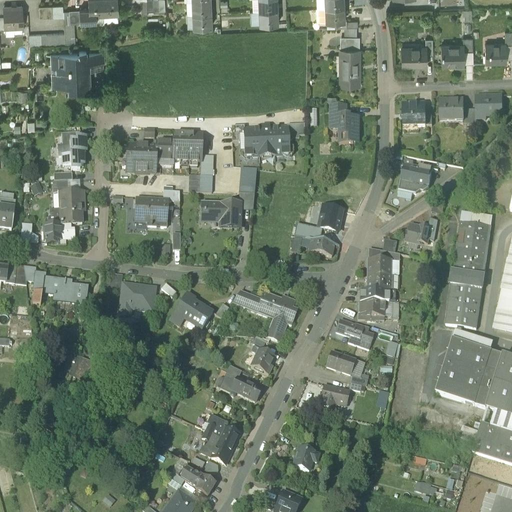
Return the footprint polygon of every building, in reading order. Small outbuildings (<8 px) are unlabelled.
[(88,0),(89,11),(89,16),(92,16),(103,15),(102,0),(88,0)] [(116,0),(102,0),(103,15),(117,14),(116,0)] [(276,10),(275,0),(259,0),(260,6),(258,6),(258,11),(260,11),(276,10)] [(317,9),(325,8),(324,3),(324,0),(315,0),(316,9),(317,9)] [(324,3),(325,8),(343,7),(342,0),(326,0),(327,3),(324,3)] [(192,15),(195,14),(210,14),(210,1),(194,1),(194,9),(192,9),(192,15)] [(4,18),(4,28),(5,28),(13,28),(22,27),(21,7),(3,8),(4,18)] [(344,21),(343,7),(325,8),(317,9),(318,22),(326,22),(335,21),(344,21)] [(470,14),(463,14),(464,21),(472,21),(471,9),(470,9),(470,14)] [(277,24),(276,10),(260,11),(261,19),(259,19),(259,25),(277,24)] [(80,11),(63,12),(63,18),(64,24),(74,23),(80,23),(80,11)] [(93,22),(92,16),(89,16),(89,11),(80,11),(80,23),(93,22)] [(258,11),(252,12),(249,12),(250,25),(259,25),(259,19),(258,11)] [(117,14),(103,15),(103,23),(118,22),(117,14)] [(211,27),(210,14),(195,14),(195,22),(192,22),(193,28),(211,27)] [(64,34),(65,46),(75,45),(74,23),(64,24),(64,34)] [(343,28),(343,37),(356,37),(356,27),(346,28),(343,28)] [(13,28),(5,28),(5,36),(14,36),(13,28)] [(339,37),(339,49),(356,49),(359,49),(359,37),(356,37),(343,37),(339,37)] [(462,44),(462,51),(472,50),(472,38),(460,38),(460,44),(462,44)] [(424,47),(424,55),(432,55),(432,39),(424,39),(424,47)] [(454,63),(454,66),(462,66),(462,63),(462,51),(462,44),(460,44),(440,45),(440,64),(454,63)] [(484,44),(484,62),(506,62),(506,59),(506,45),(504,45),(504,44),(484,44)] [(400,50),(401,66),(425,65),(424,55),(424,47),(410,47),(411,50),(400,50)] [(341,86),(358,86),(358,71),(356,71),(356,49),(339,49),(339,64),(345,64),(345,71),(342,70),(341,86)] [(472,62),(472,50),(462,51),(462,63),(472,62)] [(75,88),(75,93),(87,92),(87,71),(86,65),(86,54),(86,51),(79,51),(79,54),(53,55),(53,66),(58,66),(58,75),(54,75),(54,86),(61,85),(61,81),(69,81),(69,88),(75,88)] [(86,54),(86,65),(103,64),(103,53),(86,54)] [(28,92),(17,92),(16,103),(27,103),(28,92)] [(327,96),(327,106),(335,106),(336,96),(327,96)] [(475,112),(475,121),(477,121),(485,121),(485,115),(502,115),(502,98),(475,98),(475,112)] [(439,103),(440,124),(455,123),(455,118),(463,118),(463,112),(463,102),(439,103)] [(416,124),(416,128),(425,127),(425,115),(425,106),(401,106),(402,124),(416,124)] [(331,118),(346,118),(346,108),(330,108),(330,109),(331,109),(331,118)] [(340,146),(353,146),(353,145),(358,145),(358,128),(358,122),(359,122),(359,120),(350,120),(350,118),(346,118),(331,118),(330,118),(330,132),(331,132),(332,132),(340,132),(340,146)] [(286,127),(286,130),(287,130),(288,141),(298,141),(298,138),(304,138),(305,126),(286,127)] [(244,144),(244,160),(288,158),(288,141),(287,130),(286,130),(269,130),(269,127),(262,128),(262,131),(244,132),(243,132),(244,144)] [(232,144),(244,144),(243,132),(244,132),(244,129),(231,129),(232,144)] [(145,140),(154,140),(155,132),(145,132),(145,140)] [(70,168),(71,172),(80,172),(79,168),(83,168),(82,154),(86,154),(85,140),(80,140),(80,135),(61,136),(61,148),(58,148),(58,161),(62,161),(62,169),(70,168)] [(173,135),(173,144),(173,164),(200,165),(201,165),(201,158),(202,136),(173,135)] [(155,176),(155,169),(156,144),(153,144),(153,148),(148,148),(148,147),(136,147),(136,148),(127,148),(127,157),(123,156),(123,159),(126,159),(126,164),(123,164),(123,166),(126,166),(126,175),(135,176),(135,177),(147,177),(147,176),(155,176)] [(173,144),(156,144),(155,169),(173,169),(173,164),(173,144)] [(200,165),(200,178),(212,178),(213,159),(201,158),(201,165),(200,165)] [(404,163),(400,183),(427,189),(429,189),(432,171),(412,167),(413,165),(404,163)] [(241,170),(239,196),(254,196),(256,172),(241,170)] [(53,176),(54,184),(67,183),(72,183),(71,175),(53,176)] [(199,195),(200,178),(189,177),(188,194),(199,195)] [(212,178),(200,178),(199,195),(211,195),(212,178)] [(68,195),(67,183),(54,184),(52,184),(53,196),(57,196),(60,196),(60,195),(68,195)] [(68,195),(80,195),(79,183),(72,183),(67,183),(68,195)] [(427,190),(427,189),(400,183),(398,193),(412,196),(416,196),(421,193),(423,193),(427,190)] [(43,195),(39,185),(29,189),(34,199),(43,195)] [(168,205),(179,205),(179,194),(163,193),(162,204),(168,204),(168,205)] [(412,196),(398,193),(397,200),(410,203),(412,196)] [(45,243),(46,243),(56,243),(65,242),(73,242),(73,233),(70,233),(69,227),(82,226),(81,205),(84,205),(83,194),(80,195),(68,195),(60,195),(60,196),(61,212),(58,212),(54,213),(52,213),(53,228),(44,228),(44,235),(45,235),(45,242),(45,243)] [(239,210),(253,211),(254,196),(239,196),(238,206),(239,206),(239,210)] [(15,203),(13,203),(0,201),(0,218),(10,219),(11,212),(14,212),(15,203)] [(147,229),(166,230),(168,205),(168,204),(162,204),(136,202),(135,203),(137,203),(136,222),(134,222),(134,223),(147,224),(147,229)] [(222,231),(239,231),(239,213),(239,210),(239,206),(238,206),(222,206),(222,207),(201,206),(201,215),(203,215),(203,217),(207,217),(207,216),(210,216),(210,220),(222,220),(222,231)] [(431,214),(442,217),(443,209),(436,207),(432,209),(431,214)] [(342,213),(323,208),(318,231),(322,232),(336,235),(342,213)] [(445,327),(476,332),(492,219),(461,214),(445,327)] [(13,220),(10,219),(0,218),(0,230),(11,232),(13,220)] [(419,244),(428,246),(428,242),(433,243),(437,223),(430,221),(428,229),(419,227),(419,229),(411,227),(409,235),(406,234),(405,244),(408,245),(416,246),(417,244),(419,244)] [(147,224),(134,223),(134,232),(147,232),(147,229),(147,224)] [(318,231),(296,226),(294,238),(319,244),(322,232),(318,231)] [(21,243),(30,243),(31,235),(32,227),(22,227),(21,243)] [(299,255),(300,248),(302,241),(301,241),(294,239),(291,253),(299,255)] [(311,243),(302,241),(300,248),(309,250),(311,243)] [(383,246),(383,248),(395,250),(396,244),(384,242),(383,246)] [(331,260),(334,248),(319,245),(311,243),(309,250),(308,255),(331,260)] [(170,247),(161,248),(161,257),(170,257),(170,247)] [(383,248),(382,254),(394,256),(395,250),(383,248)] [(511,337),(511,248),(493,333),(511,337)] [(368,263),(379,263),(379,253),(368,251),(368,263)] [(399,257),(394,256),(382,254),(379,253),(379,263),(390,263),(390,265),(399,265),(399,257)] [(368,263),(367,278),(389,278),(390,265),(390,263),(379,263),(368,263)] [(390,265),(389,278),(398,279),(399,265),(390,265)] [(26,288),(26,284),(24,270),(16,269),(16,271),(16,272),(15,286),(26,288)] [(16,271),(7,270),(5,285),(15,286),(16,272),(16,271)] [(36,271),(24,270),(26,284),(34,285),(35,276),(36,271)] [(41,296),(42,293),(41,293),(43,281),(44,281),(44,277),(35,276),(34,285),(32,295),(34,295),(32,307),(40,308),(42,297),(41,296)] [(122,278),(108,276),(106,293),(120,295),(122,278)] [(389,293),(389,278),(367,278),(367,293),(368,293),(388,293),(389,293)] [(397,293),(398,279),(389,278),(389,293),(397,293)] [(64,283),(44,281),(43,281),(41,293),(42,293),(49,294),(48,297),(54,298),(54,303),(69,305),(70,305),(70,302),(83,302),(84,289),(72,288),(65,287),(66,282),(65,282),(64,283)] [(172,300),(176,295),(166,286),(162,291),(172,300)] [(155,291),(123,287),(119,316),(129,318),(130,312),(151,315),(155,291)] [(359,293),(358,305),(368,305),(368,293),(367,293),(359,293)] [(383,305),(387,305),(388,293),(368,293),(368,305),(382,305),(383,305)] [(232,306),(245,311),(250,298),(240,294),(232,306)] [(269,341),(279,345),(286,327),(291,329),(297,313),(292,311),(295,304),(287,301),(286,304),(280,302),(264,295),(261,302),(257,312),(277,320),(269,341)] [(185,321),(202,331),(212,316),(193,304),(195,302),(186,296),(169,323),(180,330),(184,323),(185,321)] [(266,340),(269,341),(277,320),(257,312),(261,302),(250,298),(245,311),(273,322),(266,340)] [(357,322),(370,322),(370,319),(382,319),(382,305),(368,305),(358,305),(357,322)] [(384,319),(392,319),(392,306),(387,305),(383,305),(382,305),(382,319),(384,319)] [(85,316),(86,307),(82,307),(75,306),(74,315),(85,316)] [(215,318),(221,322),(223,319),(228,311),(222,307),(215,318)] [(185,321),(184,323),(201,333),(202,331),(185,321)] [(349,339),(359,343),(362,335),(364,330),(355,327),(354,329),(340,324),(336,335),(349,339)] [(236,326),(233,325),(230,326),(229,330),(230,333),(234,334),(237,332),(238,329),(236,326)] [(455,334),(453,342),(490,354),(493,346),(455,334)] [(359,343),(370,346),(372,338),(366,336),(362,335),(359,343)] [(370,346),(359,343),(349,339),(347,344),(368,352),(370,346)] [(251,346),(262,351),(265,346),(254,340),(251,346)] [(511,360),(490,354),(453,342),(436,396),(486,412),(486,411),(495,414),(491,429),(511,435),(511,360)] [(394,360),(397,346),(389,345),(386,358),(394,360)] [(250,355),(256,357),(259,352),(253,349),(250,355)] [(274,359),(259,352),(256,357),(250,370),(268,378),(272,369),(270,368),(274,359)] [(325,369),(347,377),(352,362),(331,354),(325,369)] [(65,368),(71,370),(74,361),(68,359),(65,368)] [(75,359),(74,361),(71,370),(70,373),(68,376),(79,380),(79,378),(84,380),(90,369),(80,364),(81,361),(81,360),(81,361),(75,359)] [(92,364),(81,361),(80,364),(90,369),(92,364)] [(170,366),(178,370),(180,365),(172,362),(170,366)] [(363,366),(354,363),(349,377),(351,379),(358,380),(363,366)] [(93,365),(92,364),(90,369),(84,380),(83,381),(84,382),(93,365)] [(229,376),(238,380),(241,374),(230,369),(227,375),(229,376)] [(389,389),(391,376),(384,375),(382,387),(389,389)] [(229,376),(226,383),(221,392),(230,396),(229,398),(232,399),(233,399),(235,395),(255,405),(261,392),(238,380),(229,376)] [(351,379),(349,385),(361,388),(362,381),(358,380),(351,379)] [(219,391),(221,392),(226,383),(223,382),(220,380),(218,381),(215,388),(215,389),(219,391)] [(360,394),(361,388),(349,385),(348,391),(360,394)] [(319,408),(329,411),(330,406),(345,409),(348,394),(324,388),(319,408)] [(384,412),(387,397),(379,396),(376,411),(384,412)] [(210,423),(205,433),(212,437),(234,447),(240,436),(225,429),(223,433),(221,432),(223,428),(225,424),(210,417),(208,422),(210,423)] [(202,432),(205,433),(210,423),(208,422),(206,425),(205,425),(202,432)] [(473,432),(479,434),(481,426),(475,424),(473,432)] [(481,426),(479,434),(478,435),(475,446),(472,455),(511,467),(511,435),(491,429),(481,426)] [(459,441),(475,446),(478,435),(463,429),(459,441)] [(41,439),(51,445),(53,437),(44,432),(41,439)] [(206,443),(209,444),(212,437),(205,433),(201,441),(206,443)] [(61,442),(53,437),(51,445),(55,447),(61,442)] [(234,447),(212,437),(209,444),(216,447),(215,451),(229,458),(235,447),(234,447)] [(201,455),(210,460),(215,451),(216,447),(209,444),(206,443),(204,448),(203,448),(202,449),(203,449),(201,455)] [(292,469),(308,474),(311,463),(315,465),(317,457),(313,456),(314,455),(298,450),(292,469)] [(229,458),(215,451),(210,460),(225,467),(229,458)] [(205,465),(193,460),(190,467),(201,472),(205,465)] [(179,480),(185,471),(184,470),(186,465),(180,461),(172,475),(179,480)] [(426,463),(416,461),(414,467),(425,469),(426,463)] [(430,462),(428,471),(436,473),(438,464),(430,462)] [(207,463),(203,473),(214,479),(217,473),(215,467),(207,463)] [(69,469),(62,470),(64,477),(71,475),(69,469)] [(89,474),(82,470),(79,477),(86,480),(89,474)] [(184,484),(196,491),(202,480),(192,475),(185,471),(179,480),(184,484)] [(170,482),(181,489),(184,484),(179,480),(172,475),(168,480),(170,482)] [(203,479),(202,480),(196,491),(195,492),(207,500),(215,486),(203,479)] [(454,483),(449,481),(446,492),(451,493),(454,483)] [(179,494),(182,490),(181,489),(170,482),(167,486),(179,494)] [(421,495),(423,486),(417,484),(414,493),(421,495)] [(423,486),(421,495),(428,497),(431,488),(423,486)] [(179,494),(196,506),(200,501),(182,490),(179,494)] [(283,493),(277,507),(274,511),(296,511),(301,501),(283,493)] [(453,494),(445,493),(444,500),(452,501),(453,494)] [(164,511),(191,511),(196,506),(179,494),(166,511),(165,511),(164,511)] [(115,502),(107,495),(102,503),(110,509),(115,502)] [(255,505),(270,511),(274,511),(277,507),(258,498),(255,505)]
